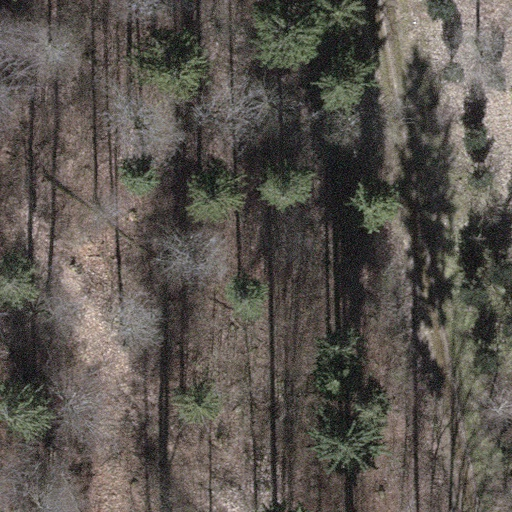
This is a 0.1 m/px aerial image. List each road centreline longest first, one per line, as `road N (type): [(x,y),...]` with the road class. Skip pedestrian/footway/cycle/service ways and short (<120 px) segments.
road 1 (track): [(474,511),(369,0)]
road 2 (track): [(211,511),(0,176)]
